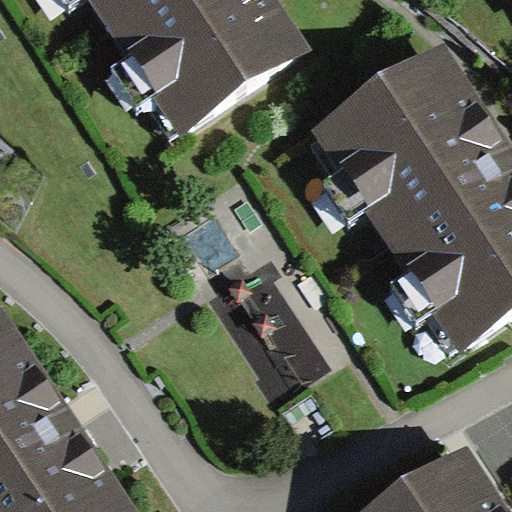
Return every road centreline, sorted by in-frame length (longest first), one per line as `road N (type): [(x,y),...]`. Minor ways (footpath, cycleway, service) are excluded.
road 1 (residential): [(0,257),(38,287),(205,510),(220,511)]
road 2 (residential): [(279,511),(511,377)]
